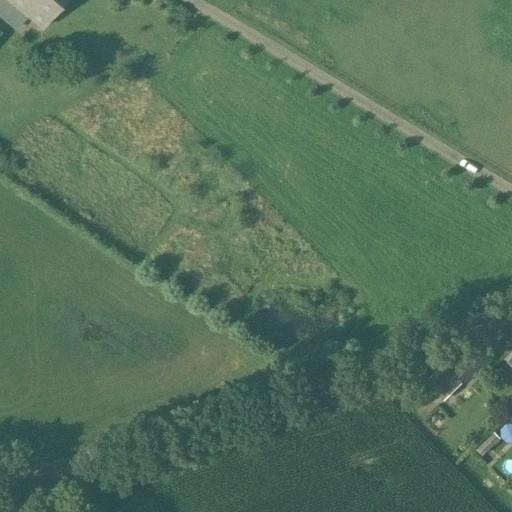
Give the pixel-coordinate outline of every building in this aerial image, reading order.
[(7,0),(41,28),(65,0),(7,0)] [(468,385),(493,360),(477,345),(452,369),(468,385)] [(444,401),(461,384),(443,365),(426,382),(444,401)] [(511,412),(496,433),(501,437),(492,449),(501,455),(511,440),(511,412)] [(483,454),(500,438),(494,431),(476,447),(483,454)]
